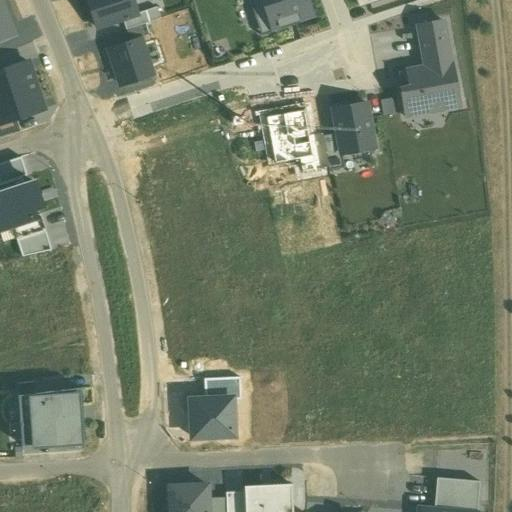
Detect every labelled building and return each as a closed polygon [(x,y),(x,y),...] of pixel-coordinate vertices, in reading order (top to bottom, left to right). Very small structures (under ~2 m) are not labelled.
[(0,31),(12,27),(0,0),(0,40),(1,40),(0,37),(0,31)] [(86,0),(96,27),(123,18),(138,13),(133,0),(86,0)] [(313,16),(307,0),(249,0),(256,20),(266,16),(272,34),(297,26),(296,21),(313,16)] [(138,13),(123,18),(127,30),(159,19),(156,7),(138,13)] [(418,26),(423,55),(449,50),(443,22),(418,26)] [(151,76),(138,39),(109,49),(122,86),(151,76)] [(398,72),(401,89),(405,112),(429,108),(433,102),(441,101),(446,105),(458,102),(449,50),(423,55),(425,68),(412,70),(398,72)] [(43,110),(27,63),(0,72),(0,124),(16,120),(43,110)] [(308,103),(254,112),(255,117),(260,116),(268,164),(292,160),(294,176),(320,171),(308,103)] [(332,109),(337,133),(341,154),(350,152),(350,153),(365,151),(365,150),(374,148),(366,103),(355,105),(355,104),(343,106),(343,107),(332,109)] [(0,138),(20,132),(16,120),(0,124),(0,138)] [(341,154),(337,133),(322,136),(328,170),(344,167),(341,154)] [(0,183),(20,177),(21,178),(27,176),(20,158),(0,164),(0,183)] [(0,230),(13,226),(35,218),(34,217),(32,210),(42,207),(34,182),(23,186),(21,178),(20,177),(0,183),(0,230)] [(35,218),(13,226),(21,257),(51,250),(40,215),(34,217),(35,218)] [(240,377),(204,379),(205,400),(231,399),(231,400),(241,400),(240,377)] [(16,384),(17,396),(36,394),(35,382),(16,384)] [(85,440),(81,390),(36,394),(17,396),(22,446),(85,440)] [(192,437),(233,435),(231,400),(231,399),(205,400),(190,401),(192,437)] [(477,480),(478,469),(459,467),(458,478),(477,480)] [(436,479),(433,511),(442,511),(478,511),(481,483),(436,479)] [(244,492),(245,511),(292,511),(291,485),(244,487),(244,492)] [(207,511),(207,499),(207,486),(169,487),(169,511),(207,511)] [(226,498),(226,511),(245,511),(244,492),(226,493),(226,498)] [(226,511),(226,498),(207,499),(207,511),(226,511)]
